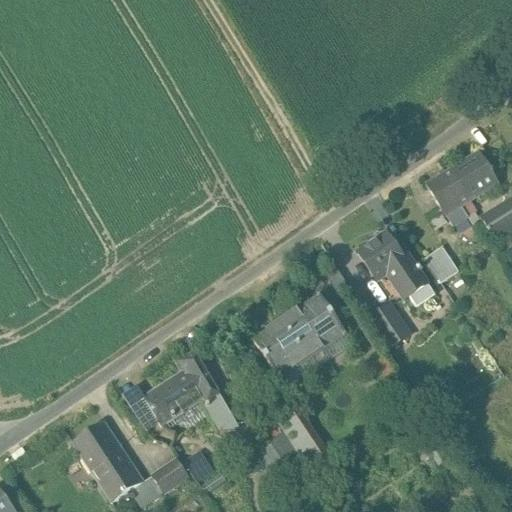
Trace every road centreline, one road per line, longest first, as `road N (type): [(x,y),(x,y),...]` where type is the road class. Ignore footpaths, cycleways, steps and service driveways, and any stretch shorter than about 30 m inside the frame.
road 1 (unclassified): [(511,83),(0,444)]
road 2 (track): [(331,205),(208,0)]
